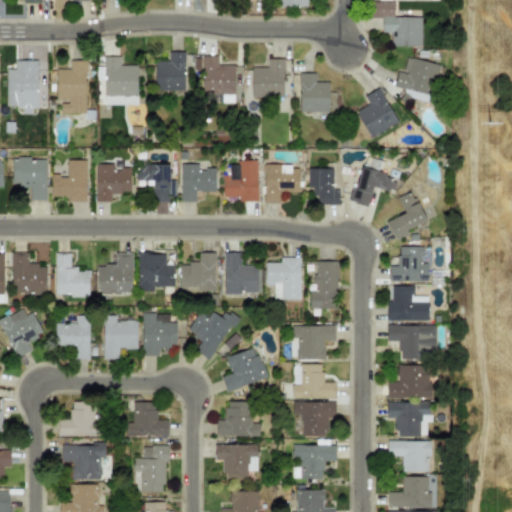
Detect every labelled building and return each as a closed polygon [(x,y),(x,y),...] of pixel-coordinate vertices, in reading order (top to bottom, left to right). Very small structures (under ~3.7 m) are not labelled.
[(419,17),(392,17),(392,3),(372,3),(372,18),(380,18),(381,32),(389,32),(390,46),(420,46),(419,17)] [(183,52),(167,51),(167,62),(154,62),(153,90),(183,90),(183,52)] [(232,93),(233,65),(216,64),(216,56),(193,56),(193,71),(201,71),(201,93),(232,93)] [(135,65),(119,65),(118,57),(102,57),(103,104),(136,104),(135,65)] [(437,64),(406,57),(402,73),(396,71),(393,86),(404,89),(402,96),(429,102),(437,64)] [(250,67),(250,97),(281,97),(282,58),(266,58),(266,68),(250,67)] [(35,60),(14,60),(14,69),(4,69),(5,106),(21,106),(21,110),(36,110),(35,60)] [(55,100),(60,100),(60,113),(84,113),(85,60),(69,60),(69,69),(55,69),(55,100)] [(327,111),(327,81),(314,81),(314,73),(298,73),(298,111),(327,111)] [(369,138),(396,121),(377,88),(363,96),(367,104),(353,112),(369,138)] [(45,159),(11,158),(10,185),(29,186),(28,200),(43,200),(45,159)] [(371,187),(390,192),(394,178),(378,174),(381,161),(369,158),(367,165),(359,163),(349,201),(366,206),(371,187)] [(85,160),(65,159),(65,175),(50,175),(50,196),(65,196),(65,201),(84,201),(85,160)] [(255,162),(222,162),(222,196),(238,196),(238,201),(256,201),(255,162)] [(129,193),(129,169),(112,168),(112,164),(94,163),(94,201),(109,201),(109,192),(129,193)] [(214,169),(197,169),(197,164),(179,163),(179,201),(194,201),(194,191),(213,191),(214,169)] [(134,180),(153,180),(153,196),(174,196),(174,187),(168,187),(168,164),(135,164),(134,180)] [(263,164),(262,202),(278,203),(279,191),(297,192),(298,165),(263,164)] [(306,167),(306,189),(316,189),(316,201),(337,202),(337,189),(331,189),(331,168),(306,167)] [(385,220),(393,240),(407,234),(404,229),(423,222),(411,191),(396,196),(403,213),(385,220)] [(421,246),(397,247),(397,266),(388,266),(388,282),(426,281),(425,262),(421,262),(421,246)] [(44,264),(27,265),(26,252),(10,252),(10,292),(45,291),(44,264)] [(131,253),(114,252),(113,265),(96,265),(96,279),(95,293),(130,294),(131,253)] [(177,289),(213,290),(213,253),(197,252),(197,260),(186,260),(186,264),(178,264),(177,289)] [(223,293),(256,293),(256,265),(239,266),(239,252),(222,252),(223,293)] [(87,269),(68,269),(69,253),(54,253),(53,295),(87,295),(87,269)] [(164,253),(136,253),(136,291),(153,291),(153,286),(172,287),(172,264),(163,264),(164,253)] [(298,299),(298,257),(279,257),(279,263),(264,263),(263,285),(272,285),(272,299),(298,299)] [(308,290),(307,308),(334,309),(336,262),(314,261),(313,291),(308,290)] [(426,320),(426,295),(412,296),(412,286),(390,286),(390,301),(385,301),(385,320),(426,320)] [(31,312),(24,315),(21,308),(0,317),(0,325),(14,357),(29,350),(25,341),(41,334),(31,312)] [(208,360),(234,316),(222,309),(218,317),(209,311),(206,317),(197,312),(185,331),(200,340),(193,351),(208,360)] [(174,322),(168,322),(168,313),(140,313),(140,355),(156,355),(156,347),(174,347),(174,322)] [(53,324),(53,345),(72,346),(71,360),(86,360),(88,315),(75,315),(74,324),(53,324)] [(101,359),(117,359),(117,348),(135,349),(135,321),(101,320),(101,359)] [(323,359),(322,341),(333,341),(332,324),(290,326),(291,345),(294,345),(294,360),(323,359)] [(433,325),(385,324),(385,341),(397,341),(397,358),(433,358),(433,325)] [(225,392),(264,377),(253,346),(223,357),(229,373),(219,377),(225,392)] [(333,382),(321,382),(321,364),(290,364),(291,398),(333,398),(333,382)] [(428,365),(395,365),(396,381),(385,382),(385,398),(428,397),(428,365)] [(57,419),(56,436),(94,436),(94,402),(69,401),(69,420),(57,419)] [(167,420),(154,419),(154,402),(131,401),(131,421),(124,421),(123,435),(166,437),(167,420)] [(257,436),(257,423),(249,423),(249,401),(223,401),(223,420),(215,420),(215,436),(257,436)] [(333,401),(291,401),(291,423),(299,423),(300,436),(325,436),(325,418),(333,417),(333,401)] [(393,435),(424,436),(425,422),(428,422),(428,402),(385,402),(385,418),(394,418),(393,435)] [(427,441),(386,440),(386,456),(400,456),(399,471),(427,472),(427,441)] [(70,479),(98,479),(98,457),(103,457),(103,444),(60,444),(60,461),(70,461),(70,479)] [(255,444),(212,444),(213,460),(221,460),(221,479),(246,478),(246,470),(255,470),(255,444)] [(333,460),(333,444),(290,445),(290,460),(296,460),(296,471),(291,471),(291,478),(321,478),(321,460),(333,460)] [(163,445),(141,446),(141,458),(131,458),(132,471),(138,471),(138,492),(164,492),(163,445)] [(9,450),(0,449),(0,477),(2,477),(2,466),(8,467),(9,450)] [(427,476),(400,476),(400,492),(385,492),(385,507),(427,507),(427,476)] [(96,484),(68,484),(68,502),(58,502),(58,511),(101,511),(101,505),(96,505),(96,484)] [(333,511),(333,507),(322,507),(322,490),(293,489),(293,511),(333,511)] [(257,511),(257,490),(228,491),(229,508),(218,509),(218,511),(257,511)] [(0,511),(9,511),(9,491),(0,491),(0,511)] [(170,511),(170,510),(163,510),(163,501),(142,502),(142,511),(170,511)]
